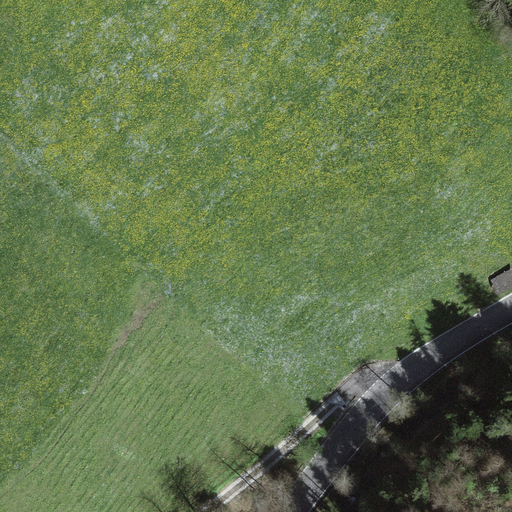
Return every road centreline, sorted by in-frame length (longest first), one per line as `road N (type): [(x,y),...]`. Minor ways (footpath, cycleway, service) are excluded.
road 1 (tertiary): [(291,511),(406,374),(511,308)]
road 2 (track): [(203,511),(368,379),(406,374)]
